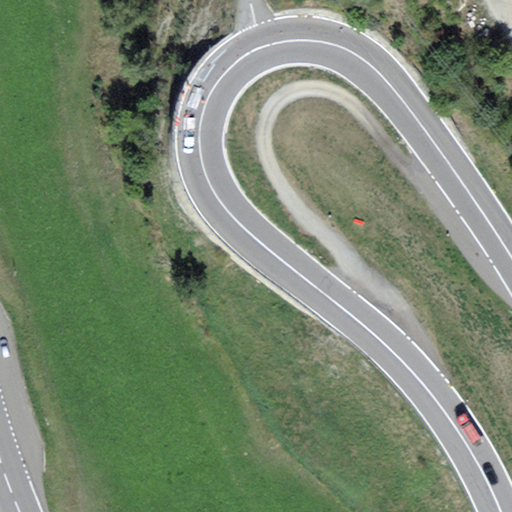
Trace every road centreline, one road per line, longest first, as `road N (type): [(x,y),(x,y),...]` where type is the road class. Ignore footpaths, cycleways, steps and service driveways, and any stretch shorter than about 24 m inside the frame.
road 1 (primary): [(259,43),(226,65),(207,96),(198,139),(212,190),(248,231),(385,344),(437,402),(501,511)]
road 2 (track): [(385,344),(361,291),(265,157),(263,135),(277,102),(305,87),(334,91),(399,152),(478,207)]
road 3 (primary): [(511,257),(365,59),(326,41),(259,43)]
